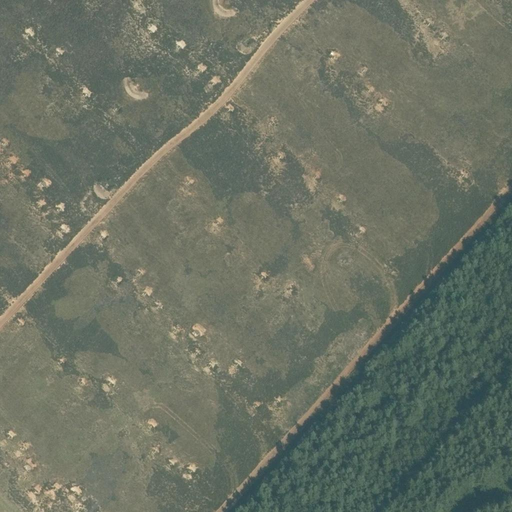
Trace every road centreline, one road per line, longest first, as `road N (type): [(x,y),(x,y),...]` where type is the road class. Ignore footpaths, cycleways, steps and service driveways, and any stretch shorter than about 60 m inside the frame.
road 1 (track): [(309,0),(218,104),(0,321)]
road 2 (track): [(511,186),(220,511)]
